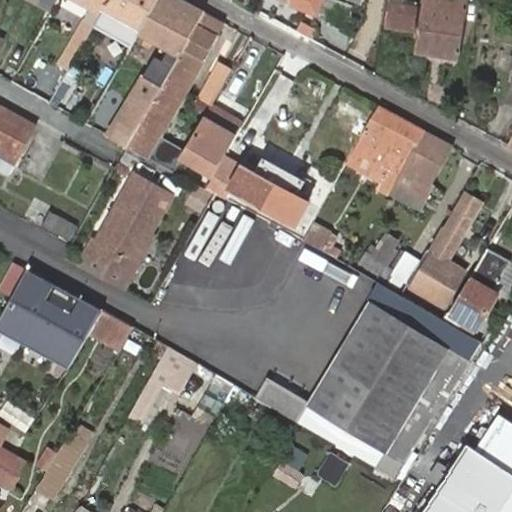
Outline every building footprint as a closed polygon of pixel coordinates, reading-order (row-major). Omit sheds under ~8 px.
[(73,0),(91,10),(85,20),(82,19),(57,63),(69,69),(102,8),(107,0),(73,0)] [(149,14),(157,0),(107,0),(102,8),(114,15),(131,25),(139,29),(140,30),(149,14)] [(109,136),(127,146),(175,65),(181,54),(190,38),(204,11),(184,0),(157,0),(149,14),(140,30),(131,46),(128,52),(122,61),(128,64),(131,59),(133,61),(136,57),(148,35),(172,49),(165,61),(157,56),(109,136)] [(469,1),(465,0),(424,0),(415,52),(458,60),(469,1)] [(402,5),(389,4),(385,27),(413,31),(417,7),(402,5)] [(175,65),(127,146),(148,159),(174,172),(181,158),(168,151),(164,159),(152,152),(225,23),(204,11),(190,38),(181,54),(175,65)] [(232,69),(219,62),(198,98),(211,105),(212,104),(232,69)] [(14,162),(35,124),(0,104),(0,153),(14,162)] [(181,158),(174,172),(181,176),(189,161),(214,173),(225,154),(235,137),(243,123),(211,105),(204,117),(191,140),(184,154),(182,157),(181,158)] [(394,185),(406,163),(424,130),(379,106),(360,138),(361,139),(352,153),(387,173),(379,186),(378,188),(389,194),(394,185)] [(394,185),(425,201),(434,185),(432,184),(453,145),(424,130),(406,163),(394,185)] [(178,151),(184,154),(191,140),(187,137),(178,151)] [(0,169),(7,173),(14,162),(0,153),(0,169)] [(352,153),(346,165),(379,186),(387,173),(352,153)] [(225,199),(231,188),(296,224),(309,201),(305,199),(318,175),(310,170),(304,183),(262,160),(255,172),(244,165),(225,154),(214,173),(205,189),(214,193),(225,199)] [(172,195),(134,173),(96,241),(134,263),(150,234),(172,195)] [(420,210),(425,201),(394,185),(389,194),(420,210)] [(202,212),(207,192),(190,187),(184,207),(202,212)] [(445,228),(442,227),(428,249),(433,252),(412,286),(444,306),(465,272),(447,261),(461,238),(481,202),(465,193),(445,228)] [(49,210),(41,224),(70,240),(78,226),(49,210)] [(332,231),(314,221),(303,240),(322,250),(332,231)] [(154,236),(150,234),(134,263),(96,241),(93,239),(86,251),(131,276),(154,236)] [(462,261),(475,269),(489,246),(476,239),(462,261)] [(471,278),(451,312),(478,328),(498,293),(494,291),(510,261),(488,249),(471,278)] [(406,277),(410,280),(421,262),(406,252),(395,271),(366,252),(360,262),(399,288),(406,277)] [(0,289),(10,295),(25,268),(14,263),(0,288),(0,289)] [(103,311),(27,269),(0,319),(0,330),(69,368),(103,311)] [(470,361),(372,301),(308,405),(403,463),(470,361)] [(91,335),(119,350),(132,327),(103,312),(91,335)] [(434,322),(428,332),(466,353),(472,342),(434,322)] [(161,356),(167,347),(157,341),(152,350),(161,356)] [(161,356),(128,417),(141,424),(161,386),(179,396),(198,363),(168,346),(167,347),(161,356)] [(298,421),(309,403),(268,380),(257,397),(270,404),(294,417),(298,421)] [(243,389),(236,403),(263,417),(270,404),(257,397),(243,389)] [(9,404),(2,417),(28,431),(36,419),(9,404)] [(0,424),(0,481),(11,487),(25,462),(0,447),(0,445),(9,430),(0,424)] [(100,476),(118,486),(146,434),(129,424),(100,476)] [(71,432),(36,487),(53,498),(88,442),(72,431),(71,432)] [(162,431),(138,492),(170,505),(194,444),(162,431)] [(511,511),(511,469),(467,440),(420,511),(511,511)] [(315,475),(335,487),(349,463),(328,452),(315,475)] [(303,474),(282,462),(275,474),(295,487),(303,474)]
